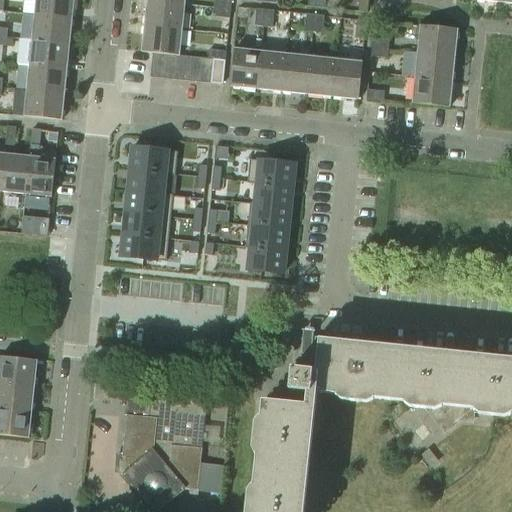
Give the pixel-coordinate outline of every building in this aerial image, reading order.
[(35,0),(34,15),(72,19),(73,0),(35,0)] [(218,0),(213,0),(213,8),(230,10),(231,1),(218,0)] [(307,0),(307,7),(315,8),(316,0),(307,0)] [(325,0),(316,0),(315,8),(324,9),(325,0)] [(359,0),(358,12),(366,13),(367,0),(359,0)] [(146,2),(144,26),(182,30),(184,6),(146,2)] [(229,19),(230,10),(213,8),(212,17),(229,19)] [(254,27),(263,28),(265,11),(256,10),(254,27)] [(273,11),(265,11),(263,28),(271,29),(273,11)] [(34,15),(31,41),(69,45),(72,19),(34,15)] [(304,32),(313,33),(315,16),(306,15),(304,32)] [(324,17),(315,16),(313,33),(322,34),(324,17)] [(366,21),(357,20),(355,37),(364,38),(366,21)] [(141,53),(152,54),(179,57),(182,30),(144,26),(141,53)] [(419,27),(416,54),(454,58),(457,31),(419,27)] [(371,49),(388,51),(388,42),(372,40),(371,49)] [(31,41),(29,67),(66,71),(69,45),(31,41)] [(257,90),(261,52),(234,49),(230,88),(257,90)] [(387,59),(388,51),(371,49),(370,57),(387,59)] [(207,60),(212,60),(224,62),(225,52),(208,50),(207,60)] [(285,55),(261,52),(257,90),(281,93),(285,55)] [(210,84),(212,60),(207,60),(179,57),(152,54),(150,78),(210,84)] [(416,54),(414,77),(452,81),(454,58),(416,54)] [(310,57),(285,55),(281,93),(306,96),(310,57)] [(335,60),(310,57),(306,96),(331,98),(335,60)] [(224,62),(212,60),(210,84),(222,85),(224,62)] [(361,63),(335,60),(331,98),(357,101),(361,63)] [(66,71),(29,67),(26,91),(64,94),(66,71)] [(5,80),(22,80),(22,70),(6,69),(5,80)] [(449,108),(452,81),(414,77),(411,104),(449,108)] [(64,94),(26,91),(24,117),(61,121),(64,94)] [(367,91),(366,100),(382,101),(383,93),(367,91)] [(434,128),(456,129),(456,120),(435,118),(434,128)] [(14,145),(15,129),(7,128),(4,144),(14,145)] [(31,130),(29,158),(25,195),(51,198),(56,153),(38,152),(40,131),(31,130)] [(57,143),(57,134),(48,133),(47,142),(57,143)] [(132,148),(129,171),(165,174),(165,175),(174,176),(177,153),(132,148)] [(0,184),(0,192),(25,195),(29,158),(3,155),(0,184)] [(259,161),(256,184),(292,188),(294,165),(259,161)] [(199,166),(197,178),(205,179),(206,167),(199,166)] [(213,167),(212,179),(220,180),(221,168),(213,167)] [(129,171),(127,192),(163,196),(163,195),(165,175),(165,174),(129,171)] [(197,178),(196,190),(204,190),(205,179),(197,178)] [(212,179),(211,191),(219,192),(220,180),(212,179)] [(256,184),(254,205),(290,209),(292,188),(256,184)] [(127,192),(125,214),(170,218),(172,196),(163,195),(163,196),(127,192)] [(254,205),(252,227),(287,230),(290,209),(254,205)] [(194,209),(193,221),(201,222),(202,210),(194,209)] [(209,210),(208,222),(216,223),(217,211),(209,210)] [(125,214),(123,235),(168,240),(170,218),(125,214)] [(193,221),(192,233),(200,233),(201,222),(193,221)] [(47,237),(48,227),(48,225),(22,222),(21,234),(47,237)] [(208,222),(206,234),(214,235),(216,223),(208,222)] [(252,227),(250,248),(285,252),(287,230),(252,227)] [(123,235),(120,258),(166,262),(168,240),(123,235)] [(191,242),(189,254),(197,255),(199,243),(191,242)] [(205,244),(204,256),(212,256),(213,245),(205,244)] [(250,248),(247,271),(283,274),(285,252),(250,248)] [(253,511),(297,511),(308,414),(314,415),(315,409),(320,410),(321,394),(316,393),(316,390),(422,401),(445,429),(458,419),(473,420),(474,407),(511,410),(511,365),(323,346),(297,358),(296,371),(290,370),(288,392),(295,393),(294,405),(265,402),(253,511)] [(0,357),(0,383),(34,388),(37,361),(0,357)] [(0,408),(31,412),(34,388),(0,383),(0,408)] [(221,470),(199,467),(202,440),(206,440),(207,434),(203,434),(206,403),(128,394),(121,456),(116,456),(115,473),(123,474),(121,475),(152,511),(158,511),(184,490),(219,493),(221,470)] [(31,412),(0,408),(0,435),(28,439),(31,412)] [(428,451),(420,456),(430,469),(438,463),(428,451)]
